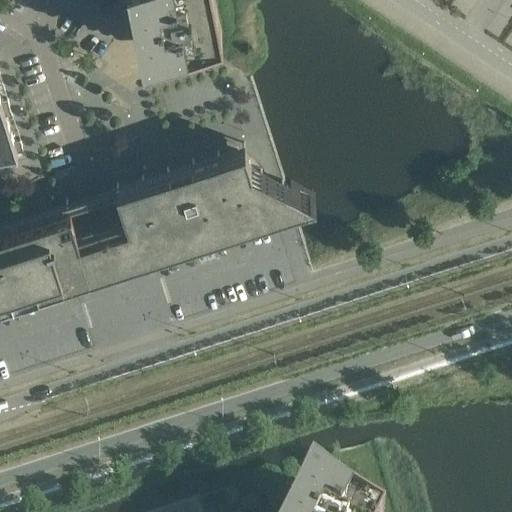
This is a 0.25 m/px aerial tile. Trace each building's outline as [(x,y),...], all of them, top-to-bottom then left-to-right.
[(222,33),(215,0),(131,0),(140,40),(142,49),(222,33)] [(0,109),(9,106),(8,98),(1,100),(0,96),(0,109)] [(0,132),(10,129),(6,117),(13,114),(9,106),(0,109),(0,132)] [(0,155),(16,151),(16,152),(17,152),(17,150),(23,149),(21,139),(14,141),(10,129),(0,132),(0,166),(1,167),(0,165),(0,155)] [(0,296),(91,268),(138,253),(315,196),(315,195),(291,182),(251,162),(244,142),(0,220),(0,296)] [(354,511),(311,489),(298,511),(354,511)]
